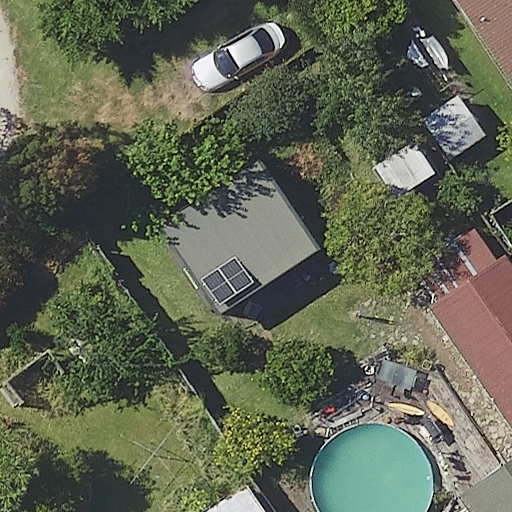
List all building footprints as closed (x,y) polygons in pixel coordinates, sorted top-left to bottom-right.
[(511,0),(458,0),(511,84),(511,0)] [(511,134),(467,80),(414,123),(467,187),(511,150),(511,134)] [(469,192),(412,125),(360,170),(417,236),(469,192)] [(432,272),(389,213),(339,249),(382,308),(432,272)] [(511,284),(449,327),(511,421),(511,284)] [(511,511),(511,489),(481,511),(511,511)] [(268,511),(257,493),(226,511),(268,511)]
